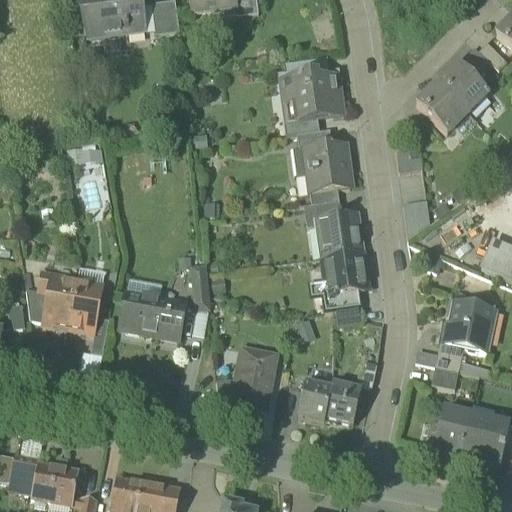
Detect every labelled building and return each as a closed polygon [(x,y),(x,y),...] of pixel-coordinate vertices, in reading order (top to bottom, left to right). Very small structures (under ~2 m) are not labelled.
[(84,12),(88,44),(128,39),(128,35),(143,33),(138,0),(76,0),(78,13),(84,12)] [(188,0),(190,19),(234,13),(235,13),(233,0),(188,0)] [(234,13),(235,23),(258,20),(255,0),(233,0),(235,13),(234,13)] [(150,9),(154,41),(179,38),(174,6),(150,9)] [(511,23),(495,41),(511,58),(511,23)] [(478,57),(498,77),(506,68),(487,49),(478,57)] [(317,138),(319,138),(317,125),(345,122),(339,74),(328,75),(327,64),(309,66),(310,79),(311,84),(325,82),(325,81),(336,80),(341,119),(314,122),(315,126),(317,138)] [(284,77),(285,82),(310,79),(309,66),(283,70),(284,77)] [(458,70),(437,90),(468,120),(488,100),(458,70)] [(285,142),(293,141),(290,124),(293,124),(291,109),(284,110),(280,82),(285,82),(284,77),(276,78),(285,142)] [(293,124),(294,129),(315,126),(314,122),(341,119),(336,80),(325,81),(325,82),(311,84),(310,79),(285,82),(280,82),(284,110),(291,109),(293,124)] [(446,142),(468,120),(437,90),(415,111),(446,142)] [(293,141),(296,141),(317,138),(315,126),(294,129),(293,124),(290,124),(293,141)] [(319,138),(317,138),(296,141),(298,154),(298,155),(303,155),(303,153),(325,150),(323,137),(319,138)] [(303,153),(303,155),(307,181),(309,200),(336,196),(349,194),(348,181),(349,179),(345,152),(343,150),(325,152),(325,150),(303,153)] [(418,151),(406,153),(409,177),(421,175),(418,151)] [(67,169),(83,168),(82,156),(82,153),(66,155),(67,169)] [(397,178),(409,177),(406,153),(394,154),(397,178)] [(101,154),(82,156),(83,168),(102,166),(101,154)] [(294,183),(307,181),(303,155),(298,155),(298,154),(290,156),(294,183)] [(55,162),(41,160),(38,175),(53,177),(55,162)] [(309,200),(311,211),(338,208),(336,196),(309,200)] [(414,208),(418,238),(428,231),(425,207),(414,208)] [(218,208),(203,209),(204,224),(219,224),(218,208)] [(340,221),(338,208),(311,211),(303,213),(306,234),(318,232),(317,224),(340,221)] [(402,210),(407,246),(418,238),(414,208),(402,210)] [(318,232),(323,264),(360,259),(356,226),(347,220),(340,221),(317,224),(318,232)] [(480,277),(511,290),(511,257),(492,248),(480,277)] [(365,296),(360,259),(323,264),(322,264),(327,299),(327,301),(358,297),(365,296)] [(441,266),(428,262),(424,277),(437,280),(441,266)] [(79,274),(76,290),(102,294),(105,279),(79,274)] [(190,276),(194,321),(208,319),(209,319),(205,274),(190,276)] [(41,332),(68,337),(76,290),(63,287),(64,284),(41,280),(37,299),(47,300),(42,330),(41,332)] [(224,282),(208,283),(209,300),(225,298),(224,282)] [(128,286),(125,301),(146,305),(145,308),(157,311),(161,292),(128,286)] [(102,294),(76,290),(68,337),(93,342),(96,325),(102,294)] [(29,327),(42,330),(47,300),(37,299),(25,296),(29,327)] [(323,319),(331,318),(360,314),(358,297),(327,301),(327,299),(320,300),(323,319)] [(118,337),(176,349),(184,312),(166,309),(166,313),(157,311),(145,308),(146,305),(125,301),(118,337)] [(463,355),(482,359),(488,331),(484,330),(487,314),(455,308),(451,330),(447,330),(443,349),(443,351),(463,355)] [(7,315),(10,336),(23,335),(21,313),(7,315)] [(361,313),(360,314),(331,318),(331,333),(363,328),(361,313)] [(208,319),(194,321),(190,343),(204,345),(208,319)] [(90,361),(102,363),(108,327),(96,325),(93,342),(90,361)] [(316,344),(308,325),(292,331),(300,351),(316,344)] [(440,348),(434,373),(458,378),(463,355),(443,351),(443,349),(440,348)] [(230,410),(265,417),(276,363),(240,356),(234,387),(230,410)] [(98,383),(102,363),(90,361),(82,359),(78,379),(98,383)] [(358,391),(371,394),(376,372),(363,369),(358,391)] [(454,396),(458,378),(434,373),(431,391),(454,396)] [(323,431),(324,426),(332,391),(305,385),(296,425),(323,431)] [(216,387),(218,411),(230,410),(234,387),(228,386),(216,387)] [(360,397),(332,391),(324,426),(352,432),(360,397)] [(433,456),(460,463),(468,429),(469,423),(442,417),(439,430),(433,429),(430,441),(436,443),(433,456)] [(491,429),(469,423),(468,429),(490,434),(491,429)] [(490,434),(468,429),(460,463),(498,471),(507,432),(491,429),(490,434)] [(8,491),(32,495),(37,471),(38,471),(39,467),(14,462),(13,467),(9,489),(8,491)] [(0,487),(9,489),(13,467),(0,463),(0,487)] [(72,511),(78,479),(38,471),(37,471),(32,495),(31,501),(30,507),(49,510),(58,511),(72,511)] [(135,511),(140,491),(115,486),(110,511),(135,511)] [(140,490),(140,491),(135,511),(175,511),(178,497),(140,490)] [(7,497),(31,501),(32,495),(8,491),(7,497)]
